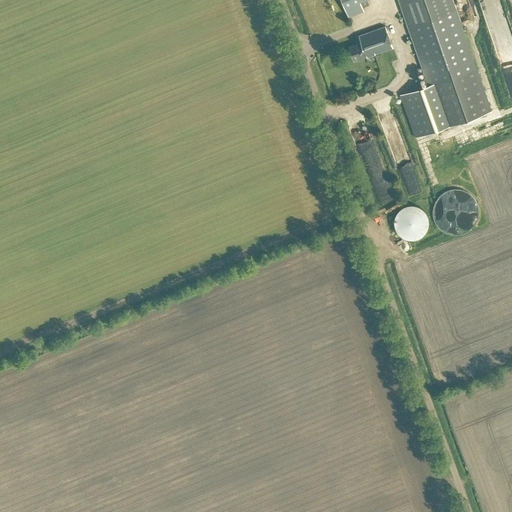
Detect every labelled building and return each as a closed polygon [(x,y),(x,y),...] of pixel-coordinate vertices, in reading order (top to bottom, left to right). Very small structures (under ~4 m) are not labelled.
[(341,0),(348,16),(364,10),(363,6),(361,1),(362,0),(341,0)] [(416,137),(458,121),(492,109),(452,0),(398,0),(412,36),(411,36),(428,84),(400,94),(416,137)] [(385,25),(358,34),(360,39),(356,41),(357,42),(348,46),(353,62),(393,48),(385,25)] [(418,182),(405,187),(409,196),(422,191),(418,182)] [(403,238),(409,239),(415,239),(420,236),(424,232),(427,227),(427,221),(426,215),(423,210),(418,207),(412,205),(406,205),(400,208),(396,212),(394,218),(393,224),(395,229),(398,234),(403,238)]
